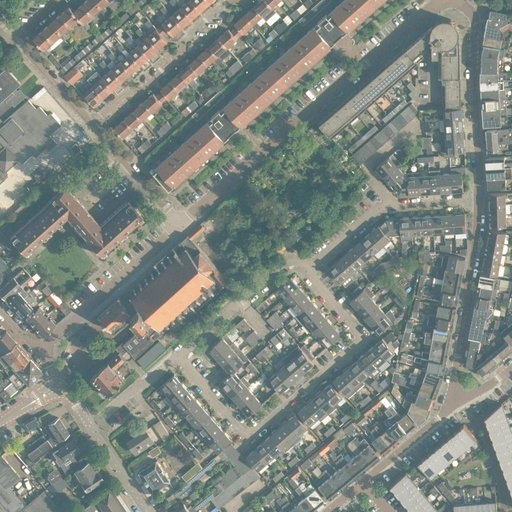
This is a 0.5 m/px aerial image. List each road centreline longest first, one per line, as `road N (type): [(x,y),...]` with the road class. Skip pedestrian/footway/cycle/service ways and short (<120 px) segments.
road 1 (residential): [(306,272),(362,337),(246,440),(175,357)]
road 2 (residential): [(178,225),(440,0)]
road 3 (residential): [(478,200),(474,18),(456,0)]
road 4 (residential): [(459,401),(453,383),(478,200)]
road 5 (residential): [(91,125),(178,58),(216,10),(245,0)]
road 6 (residential): [(306,272),(374,209),(478,200)]
road 7 (residential): [(38,351),(178,225)]
road 8 (residential): [(175,357),(288,258),(306,272)]
road 9 (residential): [(91,125),(178,225)]
road 10 (residential): [(459,401),(364,482)]
